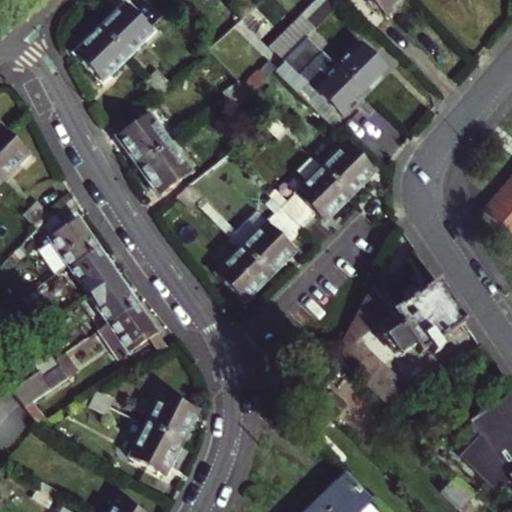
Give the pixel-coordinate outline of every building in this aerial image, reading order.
[(250,9),(240,0),(234,0),(231,3),(243,15),(250,9)] [(240,0),(250,9),(256,3),(252,0),(240,0)] [(403,0),(369,0),(386,17),(403,0)] [(126,1),(101,26),(129,54),(154,29),(126,1)] [(103,80),(129,54),(101,26),(74,51),(103,80)] [(309,36),(322,49),(328,43),(315,30),(309,36)] [(286,58),(301,74),(325,52),(322,49),(309,36),(286,58)] [(361,42),(338,65),(367,95),(391,72),(361,42)] [(344,117),(367,95),(338,65),(325,52),(301,74),(344,117)] [(157,71),(151,77),(163,90),(170,84),(157,71)] [(163,90),(151,77),(144,83),(157,96),(163,90)] [(243,88),(237,82),(224,92),(229,98),(243,88)] [(243,88),(229,98),(235,105),(249,95),(243,88)] [(140,165),(171,142),(149,114),(118,137),(140,165)] [(280,114),(273,120),(286,133),(286,132),(292,126),(280,114)] [(286,133),(273,120),(267,126),(280,139),(286,133)] [(1,124),(0,124),(0,174),(3,178),(29,152),(1,124)] [(171,142),(140,165),(161,195),(193,171),(171,142)] [(347,143),(323,167),(321,169),(349,197),(351,195),(375,172),(347,143)] [(349,197),(321,169),(296,194),(323,222),(349,197)] [(511,235),(511,188),(507,183),(483,210),(511,235)] [(184,190),(197,203),(203,197),(191,184),(184,190)] [(184,190),(178,196),(191,208),(197,203),(184,190)] [(45,220),(51,214),(38,201),(32,207),(45,220)] [(45,220),(32,207),(25,214),(38,227),(45,220)] [(71,266),(99,246),(79,217),(51,236),(71,266)] [(267,222),(241,248),(269,275),(295,250),(267,222)] [(118,274),(99,246),(71,266),(91,294),(118,274)] [(243,301),(269,275),(241,248),(215,273),(243,301)] [(118,274),(91,294),(109,322),(138,302),(118,274)] [(466,322),(439,282),(397,310),(379,322),(400,354),(414,344),(420,354),(428,348),(433,355),(440,351),(435,343),(466,322)] [(397,310),(372,286),(349,329),(357,337),(379,322),(397,310)] [(0,309),(3,314),(17,303),(13,296),(0,305),(0,309)] [(109,322),(99,329),(118,357),(157,331),(138,302),(109,322)] [(23,311),(17,303),(3,314),(8,321),(23,311)] [(335,355),(391,408),(414,392),(357,337),(349,329),(335,355)] [(36,362),(41,369),(55,359),(51,352),(36,362)] [(67,376),(55,359),(41,369),(12,389),(24,405),(33,398),(67,376)] [(93,398),(109,406),(113,398),(97,390),(93,398)] [(162,392),(145,424),(180,442),(196,410),(162,392)] [(511,478),(511,394),(473,422),(484,438),(464,458),(499,491),(511,478)] [(48,418),(33,398),(24,405),(39,423),(48,418)] [(109,406),(93,398),(89,406),(105,414),(109,406)] [(164,474),(180,442),(145,424),(129,456),(164,474)] [(318,502),(328,511),(352,511),(366,499),(344,476),(318,502)] [(37,489),(53,498),(57,491),(42,482),(37,489)] [(469,484),(453,501),(463,511),(476,511),(487,501),(469,484)] [(48,505),(53,498),(37,489),(33,496),(48,505)] [(143,511),(119,497),(109,511),(143,511)] [(328,511),(318,502),(307,511),(328,511)]
